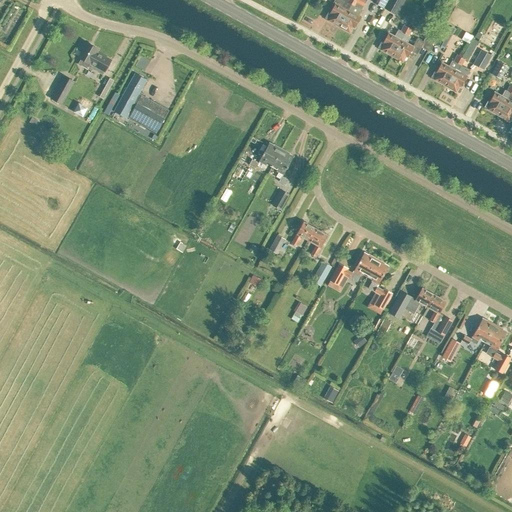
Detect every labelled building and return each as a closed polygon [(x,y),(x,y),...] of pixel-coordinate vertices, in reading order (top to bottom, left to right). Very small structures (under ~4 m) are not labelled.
[(334,0),(332,3),(334,5),(329,14),(328,13),(325,18),(329,20),(328,21),(338,27),(352,0),(334,0)] [(352,0),(338,27),(349,33),(350,31),(353,33),(356,28),(355,28),(360,18),(357,16),(366,0),(352,0)] [(372,0),(371,2),(382,8),(386,0),(372,0)] [(389,0),(385,9),(397,16),(399,11),(404,0),(389,0)] [(445,49),(455,29),(447,24),(436,44),(445,49)] [(391,56),(407,28),(403,26),(400,31),(397,29),(393,36),(388,34),(382,43),(381,42),(379,47),(382,49),(381,51),(391,56)] [(407,28),(391,56),(402,62),(405,57),(407,58),(411,52),(416,55),(420,48),(427,52),(438,33),(431,29),(423,43),(417,39),(412,48),(406,44),(409,38),(408,37),(411,30),(407,28)] [(469,43),(473,36),(465,32),(461,38),(469,43)] [(95,71),(103,75),(111,60),(96,53),(98,49),(86,43),(83,42),(79,50),(82,52),(78,58),(80,59),(77,65),(87,70),(90,64),(96,68),(95,71)] [(492,56),(481,50),(473,64),(484,71),(492,56)] [(445,86),(461,58),(457,56),(450,68),(441,63),(436,73),(435,72),(432,77),(435,79),(434,80),(445,86)] [(461,58),(445,86),(456,92),(456,90),(460,92),(462,87),(461,87),(466,77),(458,72),(464,60),(461,58)] [(492,75),(499,79),(506,67),(499,63),(492,75)] [(134,73),(114,111),(127,118),(128,115),(158,131),(169,109),(140,93),(147,79),(134,73)] [(60,105),(73,82),(63,77),(50,99),(60,105)] [(498,116),(511,87),(511,86),(508,85),(505,91),(504,90),(501,96),(494,93),(489,102),(488,101),(485,106),(488,108),(487,110),(498,116)] [(511,102),(511,98),(511,87),(498,116),(509,122),(510,120),(511,121),(511,102)] [(86,107),(78,103),(74,111),(82,115),(86,107)] [(272,166),(280,151),(273,147),(273,146),(273,145),(271,148),(268,146),(268,145),(258,162),(259,162),(258,164),(252,160),(249,166),(255,169),(257,166),(260,168),(263,164),(265,166),(267,163),(272,166)] [(280,151),(272,166),(277,169),(276,172),(278,173),(276,177),(280,179),(278,182),(285,186),(288,180),(281,177),(282,175),(283,175),(292,159),(291,158),(291,159),(287,157),(289,154),(288,154),(288,155),(280,151)] [(250,176),(253,170),(237,163),(231,176),(241,181),(244,174),(250,176)] [(280,210),(288,196),(280,191),(272,206),(280,210)] [(308,242),(315,229),(302,223),(291,244),(296,247),(301,238),(308,242)] [(315,229),(308,242),(315,245),(310,255),(315,258),(327,236),(315,229)] [(276,255),(284,240),(277,236),(269,251),(276,255)] [(180,242),(176,249),(182,253),(187,246),(180,242)] [(259,248),(252,245),(248,251),(255,255),(259,248)] [(361,272),(367,275),(375,260),(368,256),(369,256),(368,255),(366,258),(363,256),(364,254),(363,254),(352,273),(347,270),(348,269),(339,264),(330,281),(342,288),(347,277),(350,279),(350,278),(356,282),(361,272)] [(375,260),(367,275),(373,279),(367,288),(374,292),(367,307),(379,314),(391,294),(383,290),(383,291),(376,287),(388,267),(387,267),(386,269),(382,267),(384,264),(383,265),(375,260)] [(319,286),(331,267),(323,262),(311,281),(319,286)] [(253,275),(249,282),(258,288),(262,281),(253,275)] [(401,292),(389,313),(399,319),(405,307),(414,312),(419,303),(427,307),(433,295),(421,288),(415,300),(401,292)] [(433,295),(427,307),(434,311),(429,320),(434,323),(431,328),(443,336),(452,320),(439,313),(446,302),(433,295)] [(297,322),(301,315),(305,307),(298,304),(294,311),(295,312),(291,319),(297,322)] [(485,341),(494,326),(486,322),(487,321),(486,321),(485,324),(481,322),(482,319),(471,337),(470,339),(463,335),(460,341),(467,345),(469,341),(476,345),(479,338),(485,341)] [(494,326),(485,341),(490,344),(485,354),(497,361),(492,370),(501,375),(510,358),(501,353),(500,356),(495,353),(506,333),(505,333),(504,335),(501,333),(502,330),(502,329),(501,330),(494,326)] [(361,335),(353,341),(358,348),(366,342),(361,335)] [(450,340),(441,358),(449,362),(458,344),(450,340)] [(395,366),(389,377),(393,379),(395,376),(398,378),(402,370),(395,366)] [(293,383),(302,387),(306,380),(297,376),(293,383)] [(489,380),(482,393),(490,397),(497,384),(489,380)] [(328,385),(323,397),(333,402),(338,390),(328,385)] [(450,387),(444,398),(451,402),(457,391),(450,387)] [(511,394),(505,391),(501,398),(499,400),(507,405),(509,402),(511,395),(511,394)] [(415,415),(424,398),(418,395),(409,411),(415,415)] [(490,406),(488,410),(498,416),(501,412),(490,406)] [(464,434),(460,443),(466,447),(471,438),(464,434)]
